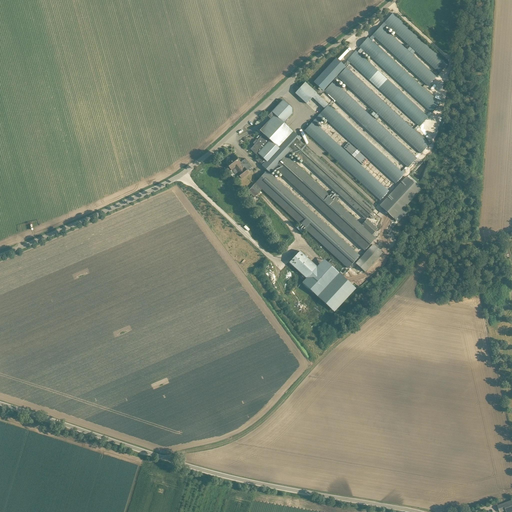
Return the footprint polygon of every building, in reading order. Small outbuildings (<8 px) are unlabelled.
[(381,26),(383,28),(386,25),(439,73),(448,65),(392,13),(384,23),(381,26)] [(372,35),(369,39),(371,41),(375,37),(428,86),(436,77),(383,28),(381,26),(372,35)] [(361,48),(357,52),(359,54),(363,50),(432,113),(440,104),(371,41),(369,39),(368,37),(359,46),(361,48)] [(408,45),(407,45),(405,47),(406,48),(405,48),(413,54),(415,52),(408,45)] [(359,54),(357,52),(355,51),(347,60),(348,60),(351,63),(420,126),(428,117),(359,54)] [(316,85),(312,89),(320,96),(325,91),(333,82),(338,77),(346,68),(351,63),(348,60),(344,65),(336,58),(314,83),(316,85)] [(429,145),(346,68),(338,77),(421,154),(429,145)] [(328,105),(319,97),(320,96),(312,89),(305,82),(295,93),(306,104),(312,98),(324,109),(328,105)] [(333,82),(325,91),(408,168),(416,159),(333,82)] [(275,169),(286,156),(289,153),(291,154),(293,152),(288,148),(297,138),(300,141),(301,139),(283,123),(292,114),(292,108),(283,100),(271,112),(274,115),(259,131),(263,134),(257,140),(256,140),(254,141),(256,143),(250,149),(262,160),(260,162),(263,165),(262,166),(267,171),(270,174),(275,169)] [(323,116),(396,183),(404,174),(328,105),(324,109),(320,114),(323,116)] [(371,110),(368,112),(369,113),(376,119),(379,117),(372,110),(371,110)] [(316,124),(323,116),(320,114),(313,122),(316,124)] [(388,191),(316,124),(313,122),(313,121),(304,130),(380,200),(388,191)] [(374,210),(300,141),(297,138),(288,148),(293,152),(366,220),(374,210)] [(368,161),(348,143),(343,148),(363,166),(368,161)] [(236,175),(237,174),(241,179),(249,173),(247,171),(252,167),(245,159),(240,163),(235,156),(232,158),(226,163),(236,175)] [(286,156),(275,169),(364,251),(376,238),(372,235),(361,225),(334,200),(329,195),(295,164),(291,160),(286,156)] [(255,196),(262,189),(348,268),(360,256),(270,174),(267,171),(248,191),(254,197),(255,196)] [(407,177),(380,206),(393,218),(420,189),(407,177)] [(338,196),(333,191),(329,195),(335,200),(338,196)] [(365,272),(383,252),(373,244),(356,263),(365,272)] [(289,263),(306,279),(317,267),(300,251),(289,263)] [(327,263),(333,268),(336,265),(331,259),(327,263)] [(334,313),(356,290),(324,260),(302,283),(334,313)] [(506,511),(511,511),(511,500),(497,506),(499,511),(501,511),(506,511)]
